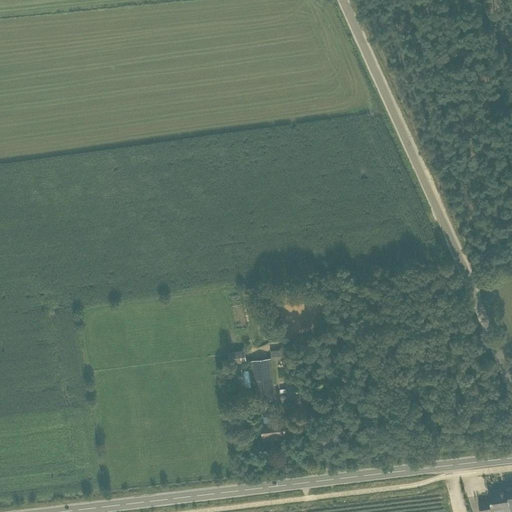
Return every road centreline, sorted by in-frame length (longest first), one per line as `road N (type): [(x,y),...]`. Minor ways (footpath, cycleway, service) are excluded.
road 1 (secondary): [(64,511),(511,458)]
road 2 (unclassified): [(511,392),(342,0)]
